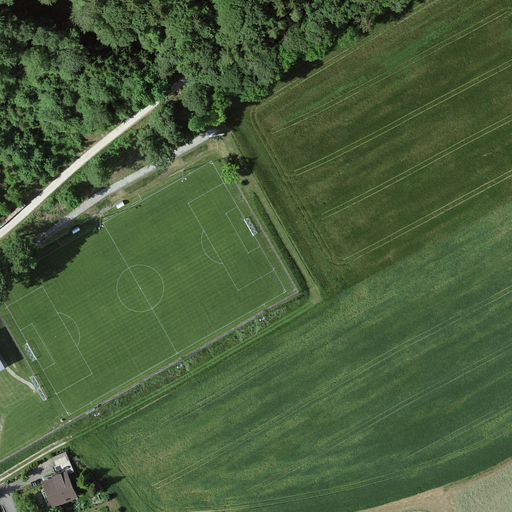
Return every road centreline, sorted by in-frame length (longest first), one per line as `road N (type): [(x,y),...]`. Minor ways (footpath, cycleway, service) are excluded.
road 1 (track): [(314,0),(205,64),(0,232)]
road 2 (track): [(0,478),(311,299)]
